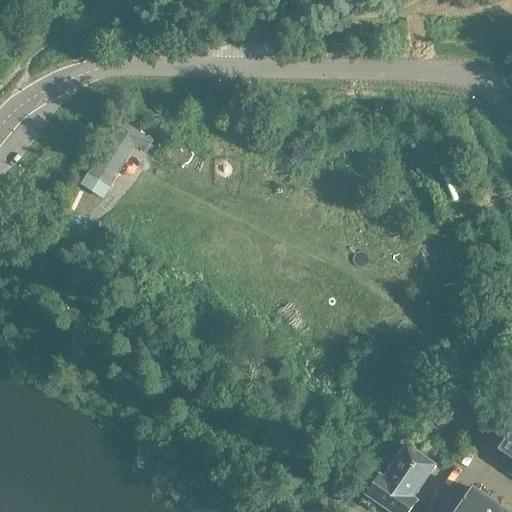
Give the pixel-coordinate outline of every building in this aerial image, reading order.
[(104,197),(136,147),(146,153),(153,142),(121,122),(82,184),(104,197)] [(257,139),(211,136),(209,160),(255,163),(257,139)] [(469,360),(466,344),(448,348),(450,363),(469,360)] [(511,432),(499,451),(511,460),(511,432)] [(413,498),(435,466),(407,446),(385,478),(380,475),(366,495),(367,495),(362,503),(373,510),(378,503),(390,511),(410,511),(418,502),(413,498)] [(504,511),(489,502),(490,500),(473,489),(464,502),(465,503),(458,511),(504,511)]
